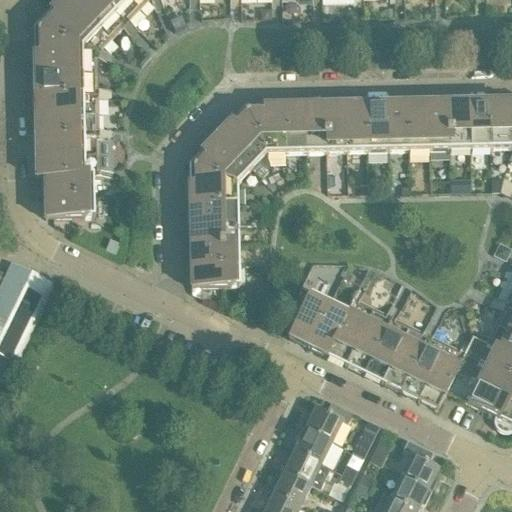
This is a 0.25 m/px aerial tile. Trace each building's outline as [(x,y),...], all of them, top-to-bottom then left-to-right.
[(122,32),(125,29),(94,0),(63,0),(32,32),(97,58),(97,62),(110,68),(113,59),(100,54),(121,32),(122,32)] [(150,3),(152,0),(94,0),(125,29),(122,32),(132,42),(139,34),(128,24),(150,2),(150,3)] [(152,0),(150,3),(155,15),(164,12),(158,0),(152,0)] [(188,0),(189,12),(199,12),(198,0),(188,0)] [(229,0),(230,11),(240,11),(240,0),(229,0)] [(270,0),(271,10),(281,10),(280,0),(270,0)] [(311,0),(312,10),(323,9),(322,0),(311,0)] [(353,0),(353,9),(363,9),(363,0),(353,0)] [(392,12),(383,12),(383,21),(393,21),(392,12)] [(97,93),(97,62),(97,58),(32,32),(34,100),(97,98),(97,103),(112,103),(111,93),(97,93)] [(98,134),(97,103),(97,98),(34,100),(35,140),(98,139),(98,144),(112,144),(112,134),(98,134)] [(489,154),(510,154),(511,144),(511,105),(489,106),(489,154)] [(469,155),(489,154),(489,106),(468,107),(469,155)] [(408,156),(428,156),(427,107),(407,108),(408,156)] [(428,156),(449,155),(448,107),(427,107),(428,156)] [(449,155),(469,155),(468,107),(448,107),(449,155)] [(366,157),(387,156),(386,108),(366,109),(366,157)] [(387,156),(408,156),(407,108),(386,108),(387,156)] [(326,158),(346,157),(345,109),(325,110),(326,158)] [(346,157),(366,157),(366,109),(345,109),(346,157)] [(265,159),(285,158),(284,110),(244,111),(265,159)] [(285,158),(305,158),(304,110),(284,110),(285,158)] [(305,158),(326,158),(325,110),(304,110),(305,158)] [(251,174),(265,159),(244,111),(216,140),(251,174)] [(99,175),(98,144),(98,139),(35,140),(35,182),(44,182),(44,181),(93,180),(93,181),(113,181),(113,175),(99,175)] [(236,188),(251,174),(216,140),(188,169),(236,188)] [(189,210),(237,209),(236,188),(188,169),(189,210)] [(93,200),(93,181),(93,180),(44,181),(44,182),(44,201),(93,200)] [(409,187),(400,187),(400,198),(409,198),(409,187)] [(372,189),(359,189),(359,199),(372,199),(372,189)] [(45,223),(53,223),(93,222),(93,200),(44,201),(45,223)] [(189,230),(237,229),(237,209),(189,210),(189,230)] [(190,250),(238,249),(237,229),(189,230),(190,250)] [(110,242),(105,254),(115,258),(120,246),(110,242)] [(499,247),(493,258),(494,259),(505,264),(511,253),(499,247)] [(190,271),(238,270),(238,249),(190,250),(190,271)] [(511,314),(511,267),(509,266),(506,272),(511,275),(511,292),(505,306),(493,300),(488,309),(501,315),(503,310),(511,314)] [(191,292),(238,291),(238,270),(190,271),(191,292)] [(0,357),(12,363),(43,298),(7,281),(0,294),(0,357)] [(385,320),(358,306),(364,293),(359,290),(346,316),(347,317),(326,360),(362,378),(390,321),(395,323),(396,321),(400,312),(391,307),(385,320)] [(307,351),(329,308),(310,298),(288,342),(307,351)] [(347,317),(346,316),(329,308),(307,351),(326,360),(347,317)] [(511,314),(503,310),(501,315),(487,343),(475,336),(473,341),(511,359),(511,314)] [(423,335),(396,321),(395,323),(390,321),(362,378),(399,396),(427,339),(431,341),(432,340),(438,328),(429,323),(423,335)] [(431,341),(427,339),(399,396),(437,415),(445,397),(454,379),(463,362),(465,358),(464,357),(470,344),(465,342),(459,354),(432,340),(431,341)] [(473,341),(472,341),(470,344),(464,357),(465,358),(463,362),(470,366),(471,363),(511,382),(511,359),(473,341)] [(470,366),(463,362),(454,379),(462,382),(462,381),(511,405),(511,382),(471,363),(470,366)] [(462,382),(454,379),(445,397),(494,421),(494,425),(494,428),(495,431),(496,433),(499,435),(501,437),(504,437),(508,437),(510,436),(511,435),(511,405),(462,381),(462,382)] [(308,419),(302,432),(331,446),(341,425),(348,428),(353,418),(331,407),(326,417),(315,411),(311,420),(308,419)] [(320,467),(331,446),(302,432),(295,446),(298,447),(294,455),(320,467)] [(362,462),(373,440),(362,435),(352,457),(362,462)] [(379,470),(389,448),(379,443),(368,465),(379,470)] [(401,480),(431,495),(437,482),(434,481),(439,472),(428,467),(433,457),(407,445),(402,455),(411,459),(401,480)] [(320,467),(294,455),(290,463),(287,462),(281,475),(310,489),(319,494),(330,472),(320,467)] [(352,483),(357,474),(346,469),(341,478),(352,483)] [(299,510),(310,489),(281,475),(274,489),(277,490),(273,498),(299,510)] [(368,491),(373,482),(362,477),(357,486),(368,491)] [(347,493),(352,483),(341,478),(336,488),(347,493)] [(424,509),(431,495),(401,480),(390,502),(410,511),(419,511),(421,508),(424,509)] [(363,501),(368,491),(357,486),(353,496),(363,501)] [(410,511),(390,502),(381,497),(374,511),(410,511)] [(298,511),(299,510),(273,498),(269,506),(266,505),(262,511),(298,511)]
